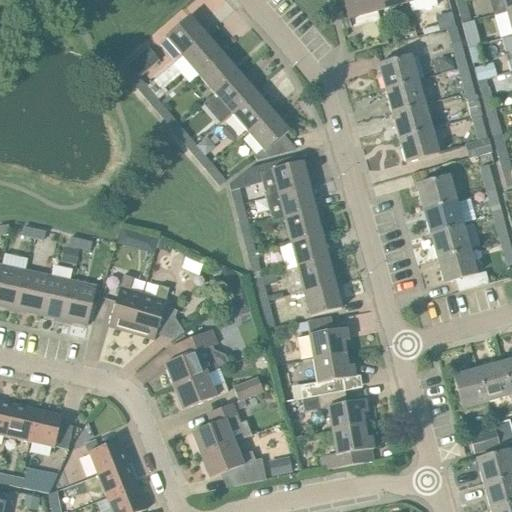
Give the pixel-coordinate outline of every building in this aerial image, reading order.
[(343,0),(349,17),(377,9),(374,0),(343,0)] [(404,0),(374,0),(377,9),(405,2),(404,0)] [(454,0),(461,25),(471,22),(464,0),(454,0)] [(511,10),(511,0),(488,0),(493,16),(506,13),(511,10)] [(451,25),(447,9),(430,13),(434,30),(451,25)] [(164,36),(181,56),(206,35),(189,15),(164,36)] [(461,25),(467,49),(477,46),(471,22),(461,25)] [(181,56),(198,75),(222,54),(206,35),(181,56)] [(511,36),(502,40),(511,72),(511,71),(511,36)] [(457,70),(467,67),(460,43),(450,45),(457,70)] [(477,46),(467,49),(472,64),(481,62),(477,46)] [(146,86),(139,77),(159,61),(148,48),(128,65),(130,67),(123,73),(139,92),(146,86)] [(198,75),(214,94),(238,73),(222,54),(198,75)] [(377,65),(384,90),(417,81),(410,56),(377,65)] [(477,81),(492,77),(495,76),(492,64),(473,69),(477,81)] [(147,87),(146,86),(139,92),(155,111),(162,105),(157,100),(164,95),(159,89),(177,73),(172,67),(147,87)] [(464,94),(473,91),(467,67),(457,70),(464,94)] [(214,94),(230,113),(255,92),(238,73),(214,94)] [(492,77),(477,81),(486,114),(494,111),(487,87),(494,85),(492,77)] [(384,90),(391,114),(424,105),(417,81),(384,90)] [(459,121),(480,115),(473,91),(464,94),(464,95),(453,98),(459,121)] [(230,113),(246,132),(271,111),(255,92),(230,113)] [(155,111),(171,131),(178,124),(162,105),(155,111)] [(391,114),(397,138),(430,129),(424,105),(391,114)] [(257,160),(291,152),(279,138),(288,131),(271,111),(246,132),(262,150),(254,157),(257,160)] [(493,138),(501,136),(494,111),(486,114),(493,138)] [(480,115),(459,121),(459,122),(471,119),(477,142),(464,146),(468,160),(490,154),(480,115)] [(171,131),(187,150),(194,144),(178,124),(171,131)] [(430,129),(397,138),(404,163),(437,154),(430,129)] [(501,136),(493,138),(499,162),(508,160),(501,136)] [(187,150),(203,169),(210,163),(194,144),(187,150)] [(300,161),(298,155),(250,168),(230,184),(237,182),(239,189),(261,183),(265,197),(308,186),(302,161),(300,161)] [(422,182),(414,185),(422,209),(455,200),(449,179),(468,174),(463,158),(419,171),(422,182)] [(511,175),(508,160),(499,162),(507,188),(511,186),(511,175)] [(210,163),(203,169),(218,187),(226,181),(210,163)] [(485,191),(494,189),(488,166),(479,169),(485,191)] [(242,203),(239,189),(237,182),(230,184),(227,185),(233,206),(242,203)] [(314,211),(308,186),(265,197),(271,222),(314,211)] [(491,216),(500,213),(494,189),(485,191),(491,216)] [(422,209),(428,233),(462,224),(455,200),(422,209)] [(233,206),(239,230),(249,228),(242,203),(233,206)] [(283,219),(290,243),(321,235),(314,211),(271,222),(272,223),(283,219)] [(498,240),(507,237),(500,213),(491,216),(498,240)] [(428,233),(435,257),(468,248),(462,224),(428,233)] [(7,225),(0,226),(0,235),(9,234),(7,225)] [(32,238),(34,229),(23,227),(21,236),(32,238)] [(132,231),(122,228),(117,244),(128,247),(132,231)] [(239,230),(245,254),(255,252),(249,228),(239,230)] [(34,229),(32,238),(42,241),(45,231),(34,229)] [(290,243),(296,267),(327,259),(321,235),(290,243)] [(78,249),(80,240),(69,237),(67,247),(65,246),(61,264),(74,267),(78,249)] [(511,257),(507,237),(498,240),(505,267),(511,265),(511,257)] [(169,253),(173,242),(159,238),(156,250),(169,253)] [(89,252),(91,242),(80,240),(78,249),(89,252)] [(468,248),(435,257),(442,282),(475,273),(468,248)] [(245,254),(252,279),(261,276),(255,252),(245,254)] [(1,266),(0,270),(0,306),(16,310),(25,271),(27,259),(4,253),(1,266)] [(296,267),(302,292),(333,284),(327,259),(296,267)] [(16,310),(39,315),(48,276),(25,271),(16,310)] [(130,334),(142,294),(129,291),(133,278),(123,275),(107,327),(130,334)] [(39,315),(62,321),(71,281),(48,276),(39,315)] [(258,303),(268,301),(261,276),(252,279),(258,303)] [(62,321),(87,326),(95,287),(71,281),(62,321)] [(340,309),(333,284),(302,292),(309,317),(340,309)] [(142,294),(130,334),(153,341),(165,301),(168,288),(159,286),(155,298),(142,294)] [(268,301),(258,303),(265,329),(274,326),(268,301)] [(312,360),(344,354),(342,340),(347,339),(345,327),(332,329),(330,318),(307,322),(309,333),(307,334),(312,360)] [(211,351),(210,348),(217,345),(212,331),(169,348),(174,360),(164,364),(173,389),(207,375),(206,375),(228,366),(224,356),(211,351)] [(344,354),(312,360),(316,382),(298,385),(301,399),(318,396),(343,392),(341,379),(354,376),(352,364),(346,365),(344,354)] [(511,359),(500,362),(510,397),(511,396),(511,359)] [(500,362),(476,369),(486,403),(510,397),(500,362)] [(460,410),(486,403),(476,369),(451,376),(460,410)] [(207,375),(173,389),(181,410),(227,392),(224,383),(211,388),(207,375)] [(256,379),(232,389),(238,404),(262,394),(256,379)] [(343,392),(318,396),(320,409),(326,407),(331,431),(364,425),(362,412),(367,411),(364,399),(345,403),(343,392)] [(0,435),(5,436),(12,404),(0,401),(0,435)] [(5,436),(29,442),(36,410),(12,404),(5,436)] [(240,425),(236,415),(232,405),(207,415),(210,425),(190,432),(200,457),(233,444),(233,443),(251,436),(246,422),(240,425)] [(36,410),(29,442),(53,447),(61,415),(36,410)] [(511,432),(509,421),(492,425),(494,432),(498,447),(511,443),(511,432)] [(364,425),(331,431),(335,454),(325,456),(327,470),(363,464),(361,451),(373,449),(371,436),(366,437),(364,425)] [(498,447),(494,432),(469,439),(473,454),(498,447)] [(84,443),(96,475),(127,463),(118,439),(98,447),(95,439),(84,443)] [(233,444),(200,457),(208,479),(228,471),(233,487),(265,480),(261,459),(254,460),(250,451),(238,456),(233,444)] [(511,448),(474,460),(481,485),(511,475),(511,448)] [(272,477),(293,473),(290,458),(269,462),(272,477)] [(96,475),(105,497),(136,486),(127,463),(96,475)] [(21,478),(18,488),(48,494),(56,475),(26,469),(24,479),(21,478)] [(0,484),(18,488),(21,478),(0,473),(0,484)] [(487,509),(511,502),(511,475),(481,485),(487,509)] [(105,497),(95,502),(98,511),(137,511),(145,509),(136,486),(105,497)] [(50,511),(59,511),(57,494),(47,496),(50,511)] [(511,511),(511,502),(487,509),(488,511),(511,511)]
